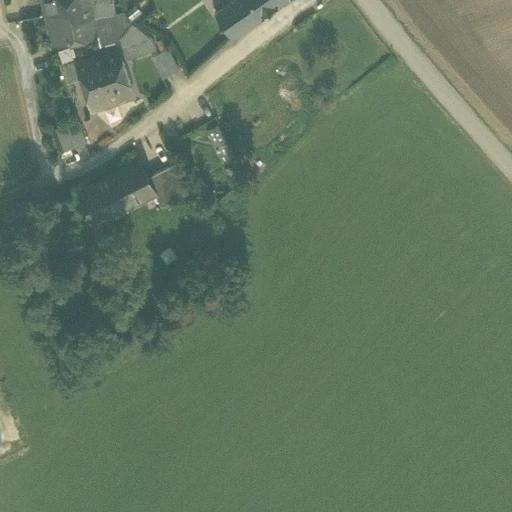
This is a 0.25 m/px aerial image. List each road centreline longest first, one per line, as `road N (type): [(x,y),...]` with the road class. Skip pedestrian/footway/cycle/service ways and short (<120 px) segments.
road 1 (residential): [(310,0),(99,159),(0,202)]
road 2 (unclassified): [(371,0),(511,167)]
